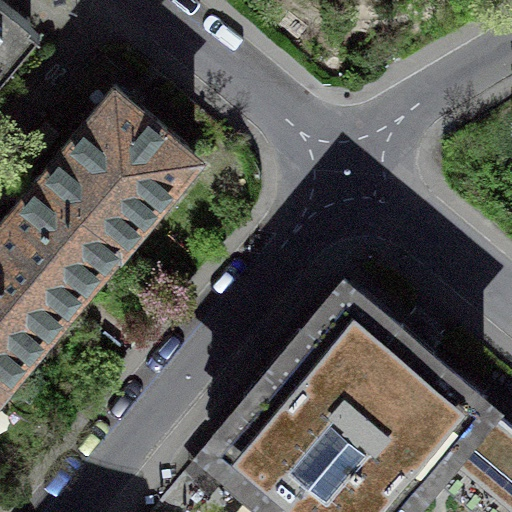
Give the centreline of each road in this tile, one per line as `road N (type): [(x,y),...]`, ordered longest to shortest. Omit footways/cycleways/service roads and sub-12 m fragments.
road 1 (residential): [(62,511),(349,164)]
road 2 (residential): [(349,164),(152,0)]
road 3 (residential): [(511,300),(349,164)]
road 4 (residential): [(349,164),(383,125),(511,46)]
